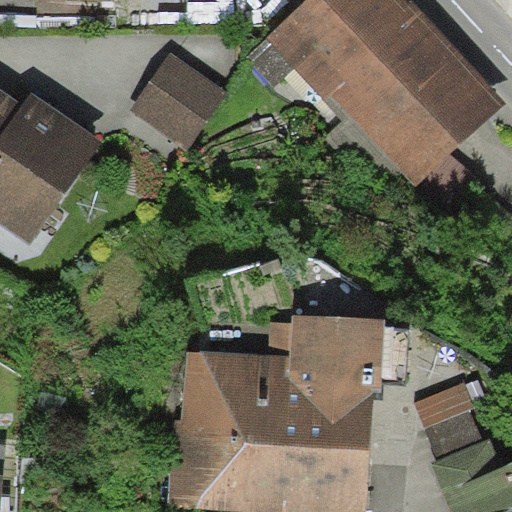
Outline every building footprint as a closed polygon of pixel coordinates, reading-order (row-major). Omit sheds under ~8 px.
[(405,0),(315,0),(249,63),(288,103),(306,86),(343,125),(328,139),(386,198),(405,180),(449,226),(491,186),(463,157),(511,109),(511,100),(414,0),(410,4),(405,0)] [(171,56),(134,113),(189,150),(227,92),(171,56)] [(0,93),(0,166),(2,164),(0,162),(0,145),(24,110),(0,93)] [(0,162),(2,164),(0,166),(0,225),(32,246),(101,137),(34,94),(24,110),(0,145),(0,162)] [(181,424),(175,510),(207,511),(365,511),(372,399),(380,400),(381,382),(405,384),(408,328),(384,327),(384,321),(294,315),(293,325),(273,324),(271,357),(192,352),(187,424),(181,424)] [(412,406),(438,463),(478,446),(464,414),(477,408),(465,383),(412,406)] [(511,511),(511,467),(501,473),(487,442),(478,446),(438,463),(432,465),(450,511),(511,511)]
